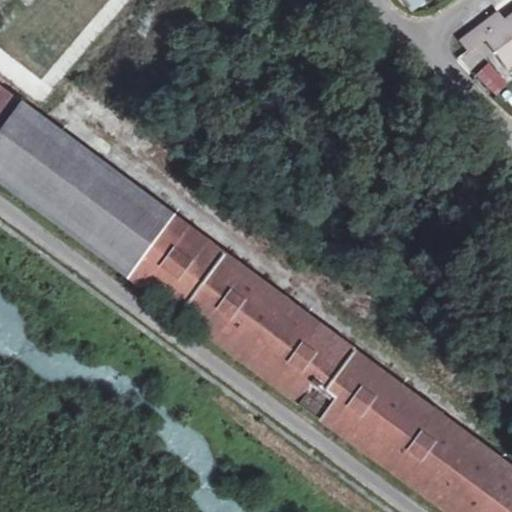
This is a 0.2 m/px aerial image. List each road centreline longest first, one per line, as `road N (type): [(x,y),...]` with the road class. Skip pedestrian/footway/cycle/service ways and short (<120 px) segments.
road 1 (unclassified): [(415,511),(0,203)]
road 2 (residential): [(417,47),(511,134)]
